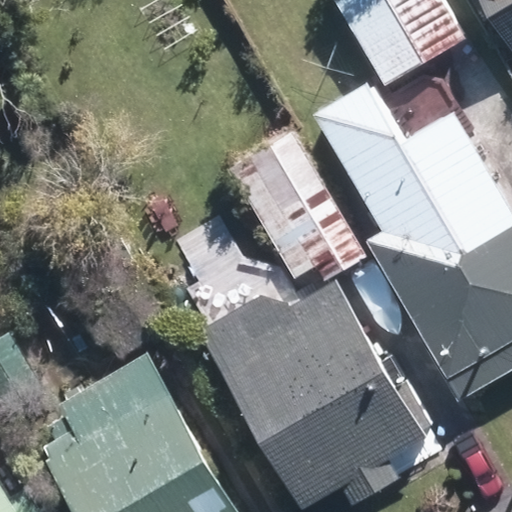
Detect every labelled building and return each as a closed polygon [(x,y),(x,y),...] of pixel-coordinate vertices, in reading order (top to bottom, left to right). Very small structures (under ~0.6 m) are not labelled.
[(433,45),(407,0),(316,0),(364,83),(433,45)] [(511,0),(444,0),(477,59),(511,39),(511,0)] [(371,139),(337,85),(294,112),(368,232),(353,241),(432,369),(511,319),(511,264),(491,231),(417,111),(371,139)] [(511,127),(499,134),(511,157),(511,127)] [(413,428),(256,132),(190,166),(256,290),(169,336),(261,508),(413,428)] [(217,511),(123,342),(16,401),(33,431),(7,446),(43,511),(217,511)]
